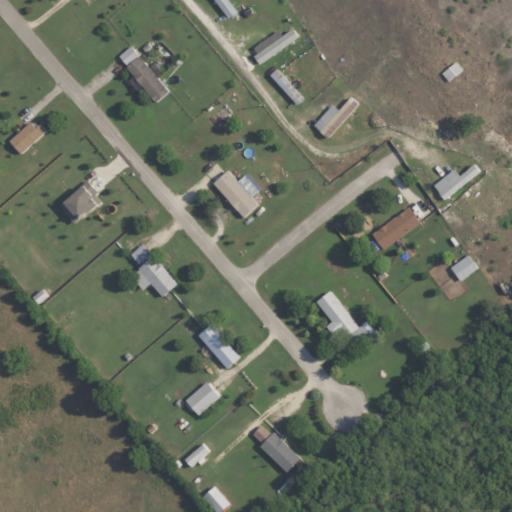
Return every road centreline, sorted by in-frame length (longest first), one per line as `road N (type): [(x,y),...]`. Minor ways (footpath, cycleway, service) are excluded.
road 1 (residential): [(0,25),(239,283),(345,411)]
road 2 (residential): [(239,283),(392,154)]
